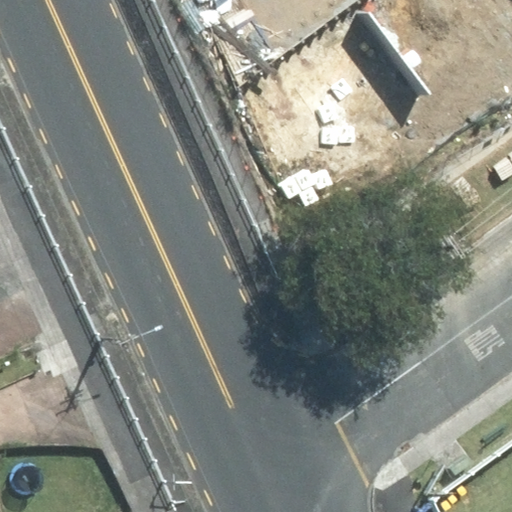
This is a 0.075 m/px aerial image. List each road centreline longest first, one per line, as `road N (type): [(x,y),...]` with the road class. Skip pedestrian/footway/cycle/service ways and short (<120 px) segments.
road 1 (secondary): [(263,470),(45,0)]
road 2 (residential): [(511,291),(263,470)]
